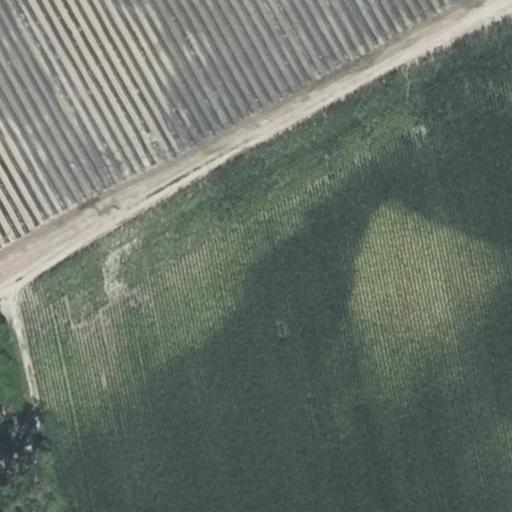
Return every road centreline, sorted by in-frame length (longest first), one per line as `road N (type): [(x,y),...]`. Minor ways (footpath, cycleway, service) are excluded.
road 1 (track): [(506,0),(193,164),(0,289)]
road 2 (track): [(0,289),(30,402),(46,511)]
